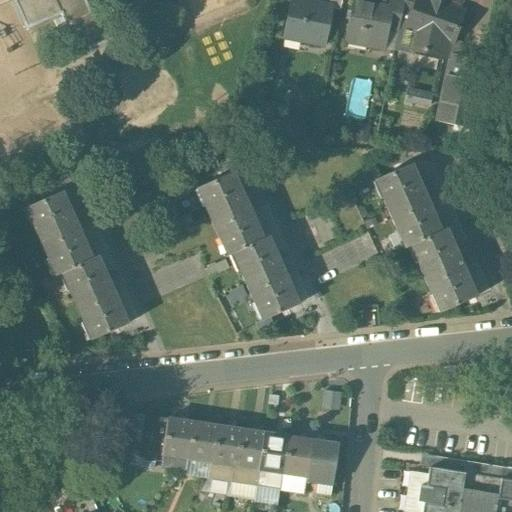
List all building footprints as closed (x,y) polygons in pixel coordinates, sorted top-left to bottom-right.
[(13,0),(13,1),(26,29),(60,14),(65,26),(64,26),(77,56),(114,40),(100,10),(89,15),(82,0),(13,0)] [(331,8),(291,0),(284,38),(324,45),(331,8)] [(389,0),(388,8),(353,1),(346,35),(367,40),(366,46),(384,49),(388,29),(397,31),(403,1),(397,0),(389,0)] [(462,13),(423,0),(417,0),(408,26),(418,30),(448,40),(452,42),(462,13)] [(448,40),(418,30),(413,51),(444,57),(448,40)] [(466,61),(449,57),(442,90),(478,97),(485,62),(466,58),(466,61)] [(478,97),(442,90),(436,121),(471,129),(478,97)] [(421,194),(409,166),(378,179),(386,198),(383,199),(396,230),(400,229),(407,247),(413,245),(420,262),(418,263),(432,295),(434,293),(442,311),(473,298),(460,267),(462,267),(458,256),(455,257),(443,229),(437,231),(426,204),(427,203),(423,193),(421,194)] [(243,203),(231,175),(200,188),(208,207),(205,208),(218,239),(222,238),(229,256),(235,254),(243,271),(240,272),(254,304),(257,302),(264,320),(295,307),(282,276),(284,275),(280,265),(278,266),(265,238),(259,240),(248,213),(250,212),(246,202),(243,203)] [(72,222),(60,194),(29,207),(37,226),(34,227),(47,258),(50,257),(58,276),(64,273),(71,290),(68,291),(82,323),(85,322),(93,340),(125,326),(113,297),(114,296),(110,285),(107,286),(95,258),(89,260),(77,232),(79,231),(74,221),(72,222)] [(328,389),(325,407),(342,410),(346,392),(328,389)] [(192,423),(167,419),(162,456),(186,460),(192,423)] [(216,426),(192,423),(186,460),(210,464),(216,426)] [(239,430),(216,426),(210,464),(234,467),(239,430)] [(263,434),(239,430),(234,467),(257,471),(263,434)] [(287,437),(263,434),(257,471),(281,474),(287,437)] [(312,440),(287,437),(281,474),(306,478),(312,440)] [(337,444),(312,440),(306,478),(305,482),(331,486),(337,444)] [(511,469),(423,455),(420,467),(429,468),(464,474),(500,479),(511,481),(511,469)] [(234,467),(210,464),(208,480),(231,483),(234,467)] [(257,471),(234,467),(231,483),(255,487),(257,471)] [(458,511),(464,474),(429,468),(421,511),(458,511)] [(494,511),(500,479),(464,474),(458,511),(494,511)] [(511,511),(511,481),(500,479),(494,511),(511,511)]
